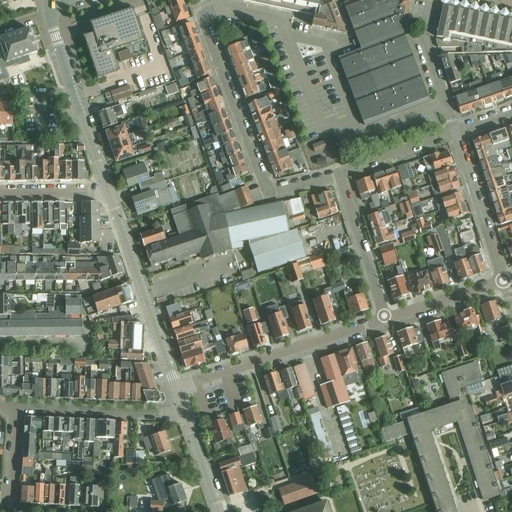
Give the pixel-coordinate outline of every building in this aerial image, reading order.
[(167,12),(185,5),(183,0),(167,0),(170,6),(165,8),(167,12)] [(312,26),(345,33),(331,0),(242,0),(243,1),(314,16),(312,26)] [(339,58),(365,126),(429,101),(403,32),(405,31),(411,0),(353,0),(344,4),(361,49),(352,53),(339,58)] [(442,6),(436,40),(435,43),(438,48),(460,48),(461,54),(511,52),(511,18),(509,15),(503,19),(499,13),(493,17),(489,10),(483,14),(479,8),(473,12),(469,6),(463,10),(459,4),(453,8),(450,2),(444,6),(442,6)] [(185,5),(167,12),(168,16),(173,14),(176,23),(190,18),(185,5)] [(157,8),(150,10),(152,16),(159,13),(157,8)] [(133,9),(132,10),(91,23),(94,33),(84,37),(98,79),(119,71),(113,51),(144,41),(133,9)] [(160,14),(153,17),(155,23),(162,21),(160,14)] [(184,41),(197,36),(192,23),(180,28),(179,26),(172,29),(175,37),(182,34),(184,41)] [(0,81),(8,78),(2,63),(6,62),(6,63),(18,59),(19,64),(30,60),(29,55),(37,52),(29,28),(0,38),(0,81)] [(161,33),(164,41),(170,39),(166,31),(161,33)] [(189,54),(202,49),(197,36),(184,41),(189,54)] [(231,58),(245,53),(244,49),(249,47),(247,40),(227,48),(231,58)] [(194,66),(206,61),(202,49),(189,54),(194,66)] [(245,53),(231,58),(234,68),(249,63),(249,62),(248,61),(254,59),(251,51),(245,53)] [(505,64),(506,63),(504,55),(496,55),(496,57),(497,62),(503,60),(505,64)] [(258,59),(260,65),(268,63),(266,56),(265,56),(260,58),(258,59)] [(453,56),(441,56),(450,83),(460,80),(453,56)] [(481,65),(478,56),(469,56),(471,63),(479,61),(481,65)] [(463,66),(460,57),(454,59),(457,68),(463,66)] [(174,59),(169,61),(171,69),(177,67),(174,59)] [(238,78),(252,72),(258,70),(254,60),(249,62),(249,63),(234,68),(238,78)] [(206,61),(194,66),(198,79),(211,74),(206,61)] [(267,79),(272,77),(269,69),(264,71),(267,79)] [(181,70),(175,72),(180,87),(189,84),(187,78),(185,79),(181,70)] [(242,88),(256,83),(255,81),(261,79),(259,74),(254,76),(252,72),(238,78),(242,88)] [(511,95),(511,80),(511,78),(505,80),(502,72),(497,74),(505,98),(511,95)] [(505,98),(497,74),(490,76),(493,84),(488,86),(494,102),(505,98)] [(272,77),(267,79),(271,89),(276,87),(272,77)] [(193,98),(197,96),(217,89),(212,78),(197,83),(199,89),(191,92),(193,98)] [(494,102),(488,86),(484,87),(481,80),(474,82),(483,106),(494,102)] [(483,106),(474,82),(468,84),(471,92),(466,94),(472,110),(483,106)] [(256,83),(242,88),(246,98),(265,91),(263,84),(257,86),(256,83)] [(168,96),(179,93),(175,84),(165,88),(168,96)] [(107,99),(113,98),(114,102),(133,96),(129,85),(110,92),(111,92),(104,94),(106,100),(107,99)] [(156,89),(138,95),(139,98),(157,92),(156,89)] [(202,97),(205,105),(220,99),(217,89),(197,96),(198,99),(202,97)] [(270,99),(279,96),(277,90),(268,94),(270,99)] [(472,110),(466,94),(461,96),(459,90),(453,92),(461,114),(472,110)] [(191,92),(182,95),(184,101),(187,100),(192,98),(193,98),(191,92)] [(252,114),(270,107),(275,105),(273,100),(268,102),(266,97),(248,104),(252,114)] [(205,105),(207,110),(197,114),(193,116),(195,121),(224,110),(220,99),(205,105)] [(13,103),(0,102),(0,123),(4,124),(13,124),(13,103)] [(118,106),(99,113),(104,129),(116,125),(117,124),(116,118),(124,116),(121,105),(118,106)] [(256,125),(274,118),(270,107),(252,114),(256,125)] [(203,124),(211,121),(213,127),(228,121),(224,110),(195,121),(197,127),(203,125),(203,124)] [(260,135),(278,128),(276,123),(288,118),(286,113),(282,115),(274,118),(256,125),(260,135)] [(187,128),(193,126),(189,114),(183,116),(187,128)] [(116,125),(117,129),(106,132),(107,134),(106,136),(107,140),(109,140),(109,141),(127,136),(126,130),(134,127),(136,132),(148,128),(144,115),(131,119),(132,123),(128,124),(127,121),(117,124),(116,125)] [(180,123),(178,118),(162,124),(163,129),(180,123)] [(213,127),(215,132),(211,133),(212,138),(213,139),(232,131),(228,121),(213,127)] [(190,128),(194,140),(199,138),(195,127),(190,128)] [(264,145),(293,133),(292,129),(284,131),(286,135),(281,137),(278,128),(260,135),(264,145)] [(472,141),(476,151),(499,143),(508,140),(504,129),(488,135),(472,141)] [(218,143),(220,148),(236,142),(232,131),(213,139),(212,138),(203,142),(205,149),(211,147),(210,145),(218,143)] [(267,155),(285,148),(282,140),(287,138),(288,140),(295,138),(293,133),(264,145),(267,155)] [(130,143),(127,136),(109,141),(113,153),(131,147),(137,145),(135,141),(130,143)] [(510,146),(508,140),(499,143),(501,149),(510,146)] [(324,141),(314,145),(312,146),(315,153),(327,148),(324,141)] [(164,142),(156,145),(158,151),(166,148),(164,142)] [(219,154),(221,160),(240,152),(236,142),(220,148),(222,153),(219,154)] [(476,151),(479,162),(496,157),(494,151),(501,149),(499,143),(476,151)] [(49,161),(49,181),(60,181),(59,145),(52,145),(52,151),(55,151),(55,159),(49,159),(49,161)] [(62,160),(62,158),(62,157),(64,155),(64,145),(59,145),(60,181),(72,181),(72,155),(71,155),(71,160),(62,160)] [(30,151),(30,146),(18,146),(18,151),(22,151),(22,161),(15,162),(16,182),(27,182),(27,162),(26,151),(30,151)] [(139,149),(140,150),(133,152),(131,147),(113,153),(114,155),(113,156),(114,160),(116,161),(116,162),(143,153),(151,151),(150,146),(139,149)] [(271,165),(301,154),(299,149),(287,153),(285,148),(267,155),(271,165)] [(223,165),(226,163),(229,169),(244,163),(240,152),(221,160),(223,165)] [(426,167),(427,167),(432,165),(434,171),(451,165),(447,152),(438,155),(438,153),(423,158),(426,167)] [(32,162),(27,162),(27,182),(38,181),(38,157),(38,154),(31,154),(32,162)] [(301,154),(271,165),(275,175),(293,168),(291,163),(296,160),(298,166),(305,164),(301,154)] [(72,181),(88,181),(88,172),(84,172),(84,162),(77,162),(76,155),(72,155),(72,181)] [(49,181),(49,161),(40,161),(40,157),(38,157),(38,181),(49,181)] [(496,157),(479,162),(483,172),(502,166),(502,165),(502,163),(498,164),(496,157)] [(5,182),(16,182),(15,162),(15,159),(13,159),(13,162),(5,162),(5,182)] [(243,184),(240,176),(248,173),(244,163),(229,169),(230,174),(225,176),(227,181),(229,180),(232,188),(243,184)] [(409,163),(397,167),(401,181),(408,179),(414,177),(417,175),(415,169),(411,170),(409,163)] [(154,177),(149,179),(144,164),(123,171),(128,187),(140,183),(142,189),(165,182),(162,172),(153,175),(154,177)] [(486,183),(502,178),(502,177),(506,176),(504,170),(509,168),(507,164),(502,165),(502,166),(483,172),(486,183)] [(428,174),(429,180),(431,185),(455,177),(452,167),(428,174)] [(383,172),(390,190),(401,186),(394,168),(383,172)] [(390,190),(383,172),(373,176),(379,194),(390,190)] [(221,173),(215,175),(217,182),(223,180),(221,173)] [(367,193),(375,190),(370,177),(356,182),(362,200),(368,198),(367,193)] [(455,177),(431,185),(433,192),(434,196),(436,195),(440,194),(458,188),(455,177)] [(502,178),(486,183),(490,193),(506,188),(505,185),(502,178)] [(144,195),(133,199),(138,215),(159,208),(172,203),(168,190),(165,182),(142,189),(144,195)] [(511,191),(511,185),(506,188),(490,193),(493,204),(509,198),(508,193),(511,191)] [(236,197),(248,192),(246,186),(234,191),(236,197)] [(210,192),(211,197),(218,194),(216,187),(211,188),(210,192)] [(183,256),(200,250),(203,260),(225,252),(224,251),(242,247),(240,242),(247,240),(288,231),(287,229),(294,227),(293,222),(290,217),(286,218),(282,202),(242,210),(241,208),(239,203),(236,197),(234,191),(219,196),(218,194),(211,197),(171,210),(180,237),(178,238),(170,240),(146,249),(152,266),(176,258),(178,263),(184,261),(183,256)] [(311,196),(315,207),(333,202),(329,191),(311,196)] [(239,203),(251,198),(248,192),(236,197),(239,203)] [(419,201),(416,192),(408,194),(410,204),(419,201)] [(439,211),(445,209),(463,203),(460,192),(437,200),(439,205),(437,205),(439,211)] [(370,209),(380,206),(379,203),(377,194),(371,196),(373,203),(369,204),(370,209)] [(251,198),(239,203),(241,208),(253,204),(251,198)] [(300,198),(289,200),(292,216),(303,213),(304,212),(300,198)] [(493,204),(496,215),(511,209),(511,203),(511,204),(509,198),(493,204)] [(289,200),(282,202),(286,218),(290,217),(292,216),(289,200)] [(387,201),(379,203),(380,206),(381,209),(389,207),(387,201)] [(319,219),(337,213),(333,202),(315,207),(319,219)] [(405,214),(410,212),(407,202),(401,204),(405,214)] [(54,229),(54,225),(54,203),(43,204),(43,230),(54,229)] [(65,225),(65,208),(72,208),(72,203),(65,203),(54,203),(54,225),(61,225),(61,231),(66,230),(65,225)] [(82,203),(82,216),(100,216),(100,203),(82,203)] [(420,203),(411,207),(414,216),(415,219),(419,218),(424,216),(420,203)] [(449,216),(451,219),(467,214),(463,203),(445,209),(447,217),(449,216)] [(8,234),(14,234),(15,234),(15,204),(3,204),(3,225),(8,225),(8,234)] [(30,224),(30,204),(15,204),(15,234),(14,234),(15,249),(15,255),(21,255),(21,247),(20,247),(19,234),(23,234),(22,225),(30,224)] [(43,230),(43,204),(32,204),(32,230),(43,230)] [(511,209),(496,215),(500,225),(511,220),(511,209)] [(388,210),(385,210),(367,216),(371,231),(385,226),(385,227),(392,224),(388,210)] [(305,219),(303,213),(292,216),(290,217),(293,222),(305,219)] [(100,229),(100,216),(82,216),(82,217),(80,218),(80,229),(100,229)] [(424,224),(418,226),(420,233),(431,229),(429,222),(424,224)] [(412,230),(400,234),(403,243),(415,239),(414,236),(419,234),(418,231),(418,230),(416,224),(411,226),(412,230)] [(387,233),(385,227),(385,226),(371,231),(376,245),(399,238),(396,230),(387,233)] [(443,226),(435,229),(437,234),(443,251),(446,258),(453,256),(443,226)] [(145,247),(166,240),(162,228),(141,235),(145,247)] [(81,243),(100,242),(100,229),(80,229),(81,243)] [(248,245),(257,273),(304,257),(295,230),(248,245)] [(471,231),(460,234),(463,244),(474,240),(471,231)] [(437,234),(429,237),(432,245),(435,254),(443,251),(437,234)] [(80,255),(80,245),(68,245),(68,249),(66,249),(66,255),(80,255)] [(396,258),(391,245),(379,249),(383,262),(396,258)] [(33,254),(44,254),(43,249),(36,249),(36,246),(33,246),(33,249),(33,254)] [(473,251),(466,253),(473,275),(486,271),(478,246),(472,248),(473,251)] [(349,254),(347,247),(327,254),(329,261),(341,257),(349,254)] [(459,280),(473,275),(466,253),(465,254),(467,259),(464,260),(462,255),(463,254),(461,248),(454,251),(458,262),(454,264),(459,280)] [(341,257),(343,262),(351,260),(349,254),(341,257)] [(321,256),(309,260),(311,266),(323,262),(321,256)] [(10,257),(10,263),(7,263),(7,281),(17,281),(17,262),(17,261),(16,261),(16,257),(10,257)] [(30,257),(30,263),(26,263),(26,281),(37,281),(36,257),(30,257)] [(39,262),(38,262),(38,257),(36,257),(37,281),(47,281),(47,264),(46,264),(46,260),(47,260),(47,257),(43,258),(43,263),(39,263),(39,262)] [(62,264),(59,264),(56,264),(57,281),(67,281),(67,257),(65,257),(62,257),(62,264)] [(67,257),(67,281),(79,281),(75,269),(76,263),(75,263),(75,258),(71,257),(67,257)] [(17,281),(26,281),(26,263),(26,258),(23,258),(24,264),(20,264),(20,262),(17,262),(17,281)] [(123,273),(118,258),(97,258),(100,263),(103,269),(109,267),(113,277),(123,273)] [(433,260),(426,262),(429,272),(435,288),(449,283),(440,258),(433,260)] [(55,264),(55,262),(53,262),(53,264),(47,264),(47,281),(57,281),(56,264),(55,264)] [(76,263),(75,269),(79,281),(101,281),(99,269),(95,269),(96,263),(76,263)] [(101,281),(113,277),(109,267),(103,269),(100,263),(96,263),(95,269),(99,269),(101,281)] [(291,283),(302,279),(297,264),(286,267),(291,283)] [(393,299),(407,294),(403,283),(404,282),(399,267),(396,268),(398,274),(395,275),(396,278),(387,281),(393,299)] [(422,291),(432,288),(426,271),(407,277),(413,295),(423,292),(422,291)] [(250,281),(232,287),(235,293),(253,287),(250,281)] [(333,293),(345,290),(342,282),(331,286),(333,293)] [(83,300),(86,309),(89,317),(98,314),(132,302),(126,285),(83,300)] [(326,296),(312,300),(320,325),(334,320),(332,314),(339,312),(331,288),(324,290),(326,296)] [(351,315),(368,309),(363,293),(352,297),(350,290),(344,292),(351,315)] [(0,294),(0,315),(11,315),(11,295),(0,294)] [(54,295),(46,295),(46,302),(46,308),(54,308),(54,295)] [(89,317),(86,309),(83,300),(82,300),(71,300),(66,300),(66,312),(49,312),(49,315),(36,315),(36,312),(24,312),(24,315),(11,315),(0,315),(0,337),(82,336),(82,317),(89,317)] [(302,301),(289,305),(294,318),(293,319),(296,327),(297,327),(299,332),(311,328),(302,301)] [(496,327),(503,325),(495,301),(481,306),(486,324),(490,322),(491,324),(495,323),(496,327)] [(179,303),(166,308),(170,319),(182,315),(179,303)] [(277,305),(265,309),(268,317),(271,326),(270,326),(272,334),(273,334),(275,340),(288,336),(282,320),(288,318),(284,307),(278,308),(277,305)] [(459,332),(478,326),(473,309),(464,312),(454,316),(459,332)] [(208,321),(214,319),(211,310),(205,312),(208,321)] [(253,310),(243,313),(247,326),(248,325),(249,328),(247,329),(253,347),(265,343),(262,335),(268,333),(265,324),(259,326),(259,325),(257,326),(256,323),(257,322),(253,310)] [(192,311),(182,315),(170,319),(173,330),(195,323),(192,311)] [(100,324),(125,325),(133,326),(132,316),(106,320),(100,320),(100,324)] [(446,337),(453,335),(449,323),(441,325),(440,321),(427,326),(430,336),(429,336),(431,343),(432,343),(434,350),(440,348),(438,340),(446,338),(446,337)] [(124,350),(141,351),(142,326),(133,326),(125,325),(124,341),(124,350)] [(202,333),(202,332),(211,329),(209,325),(204,326),(204,327),(198,329),(193,330),(192,326),(174,332),(177,341),(202,333)] [(220,335),(217,327),(211,329),(214,338),(220,335)] [(507,327),(499,329),(503,343),(511,340),(507,327)] [(238,350),(247,347),(242,334),(239,335),(236,328),(231,330),(233,336),(225,339),(230,354),(239,351),(238,350)] [(407,347),(425,342),(420,328),(413,330),(412,329),(398,333),(405,356),(410,354),(407,347)] [(104,339),(101,330),(96,332),(98,341),(104,339)] [(178,343),(182,355),(203,347),(199,336),(178,343)] [(387,356),(393,354),(387,336),(375,340),(381,358),(378,358),(381,367),(389,364),(387,356)] [(124,350),(124,341),(118,341),(108,341),(108,349),(118,350),(124,350)] [(218,357),(226,354),(222,341),(214,344),(218,357)] [(375,369),(367,343),(356,346),(361,361),(365,373),(372,370),(375,369)] [(460,358),(467,356),(463,343),(456,345),(460,358)] [(201,352),(209,350),(208,346),(203,347),(182,355),(187,369),(205,363),(201,352)] [(351,348),(334,354),(334,355),(341,376),(354,372),(359,386),(365,384),(360,370),(357,371),(355,363),(351,348)] [(141,351),(124,350),(118,350),(117,359),(121,359),(121,360),(144,361),(144,351),(141,351)] [(349,402),(344,385),(341,376),(334,355),(320,359),(328,383),(320,386),(328,409),(349,402)] [(12,358),(0,356),(0,367),(13,368),(13,367),(12,367),(17,367),(17,368),(23,368),(23,366),(23,358),(17,358),(17,363),(12,363),(12,358)] [(394,358),(398,372),(404,370),(400,356),(394,358)] [(74,367),(75,367),(75,358),(74,358),(74,360),(61,359),(60,365),(74,366),(74,367)] [(85,366),(87,366),(87,361),(86,361),(86,359),(75,358),(75,367),(85,367),(85,366)] [(108,370),(108,361),(99,361),(99,369),(108,370)] [(131,374),(131,372),(132,364),(121,363),(121,367),(121,368),(128,369),(127,374),(126,374),(126,384),(120,384),(120,402),(131,402),(131,384),(130,384),(131,374)] [(411,434),(434,503),(436,511),(455,511),(452,501),(450,502),(448,495),(449,495),(446,483),(444,484),(442,477),(444,477),(440,465),(438,466),(436,459),(438,459),(434,447),(432,448),(430,441),(432,441),(428,431),(459,420),(461,427),(460,428),(464,439),(465,439),(469,449),(467,450),(472,463),(473,463),(475,469),(474,469),(478,481),(479,481),(481,487),(480,487),(483,499),(499,493),(501,498),(501,497),(499,491),(496,482),(493,473),(475,416),(472,407),(468,396),(465,388),(481,383),(482,382),(482,381),(480,382),(479,377),(480,376),(475,363),(444,374),(446,381),(445,382),(449,393),(450,393),(454,404),(407,420),(406,420),(407,421),(381,430),(385,443),(411,434)] [(149,364),(134,364),(137,372),(141,384),(141,385),(148,403),(157,403),(160,399),(149,364)] [(293,367),(300,389),(303,396),(313,393),(304,364),(293,367)] [(0,377),(14,378),(14,377),(14,375),(13,375),(13,368),(0,367),(0,377)] [(121,368),(121,367),(116,367),(116,380),(116,384),(108,383),(107,401),(120,402),(120,384),(121,368)] [(511,367),(497,372),(499,379),(511,375),(511,367)] [(291,368),(280,371),(286,388),(286,390),(289,398),(295,396),(296,401),(303,398),(303,396),(300,389),(299,386),(297,386),(291,368)] [(86,400),(96,401),(97,383),(97,372),(91,371),(91,380),(86,380),(86,400)] [(58,380),(52,380),(52,373),(46,372),(46,380),(47,380),(47,398),(58,399),(58,380)] [(131,372),(131,374),(130,384),(131,384),(141,384),(137,372),(131,372)] [(289,398),(286,390),(286,388),(284,389),(282,384),(280,384),(276,372),(264,376),(269,394),(277,392),(280,401),(289,398)] [(23,397),(34,398),(34,374),(25,373),(25,376),(24,378),(24,385),(23,385),(23,397)] [(34,398),(47,398),(47,380),(46,380),(38,380),(38,374),(34,374),(34,398)] [(102,374),(101,383),(97,383),(96,401),(107,401),(108,383),(107,383),(107,374),(102,374)] [(74,399),(75,377),(75,375),(61,375),(61,380),(58,380),(58,399),(74,399)] [(14,388),(14,385),(14,378),(0,377),(0,392),(3,396),(4,396),(4,388),(14,388)] [(75,377),(74,399),(86,400),(86,380),(85,380),(85,377),(75,377)] [(502,389),(496,391),(498,399),(511,393),(511,381),(501,385),(502,389)] [(483,391),(481,383),(465,388),(468,396),(483,391)] [(131,402),(148,403),(141,385),(141,384),(131,384),(131,402)] [(4,388),(4,396),(23,397),(23,385),(14,385),(14,388),(4,388)] [(511,405),(511,393),(498,399),(500,404),(505,402),(507,407),(511,405)] [(496,398),(485,402),(487,408),(498,405),(496,398)] [(336,408),(338,415),(348,411),(346,405),(336,408)] [(259,429),(263,428),(262,422),(260,417),(259,417),(256,407),(243,411),(248,426),(257,424),(259,429)] [(310,415),(312,421),(322,418),(319,411),(310,415)] [(338,415),(340,421),(350,417),(348,411),(338,415)] [(238,412),(229,415),(232,427),(242,424),(238,412)] [(274,434),(283,432),(278,416),(269,419),(274,434)] [(485,416),(479,418),(482,425),(487,423),(485,416)] [(35,436),(36,428),(41,428),(42,418),(26,417),(25,435),(35,436)] [(340,421),(342,427),(352,424),(350,417),(340,421)] [(43,442),(53,442),(54,438),(53,438),(54,419),(44,418),(43,432),(44,432),(43,442)] [(312,421),(314,427),(323,424),(322,418),(312,421)] [(64,419),(54,419),(53,438),(54,438),(58,438),(58,446),(63,447),(64,419)] [(69,441),(73,441),(74,419),(64,419),(63,447),(68,447),(69,441)] [(78,460),(82,460),(82,462),(73,461),(72,467),(81,468),(81,470),(82,470),(83,458),(83,449),(85,420),(74,419),(73,441),(74,441),(74,442),(79,442),(78,460)] [(95,420),(85,420),(83,449),(88,449),(88,443),(94,443),(95,420)] [(228,445),(232,443),(230,438),(231,438),(228,429),(227,429),(223,420),(218,422),(217,420),(212,422),(212,424),(210,424),(217,443),(226,440),(228,445)] [(98,421),(97,438),(115,439),(116,423),(116,421),(98,421)] [(120,423),(116,423),(115,439),(114,458),(123,458),(124,436),(126,436),(127,424),(125,423),(124,422),(121,422),(120,423)] [(314,427),(316,434),(326,430),(323,424),(314,427)] [(342,427),(344,433),(354,430),(352,424),(342,427)] [(267,440),(275,437),(272,427),(264,429),(267,440)] [(316,434),(318,440),(328,437),(326,430),(316,434)] [(344,433),(346,440),(356,436),(354,430),(344,433)] [(157,456),(172,451),(165,432),(144,439),(147,450),(154,448),(157,456)] [(493,433),(485,436),(487,442),(495,440),(493,433)] [(346,440),(348,446),(358,443),(356,436),(346,440)] [(318,440),(320,446),(330,443),(328,437),(318,440)] [(489,443),(494,458),(499,456),(496,449),(509,444),(506,437),(489,443)] [(256,462),(253,452),(257,451),(255,444),(254,445),(253,443),(238,449),(240,456),(219,464),(221,473),(240,466),(241,468),(256,462)] [(320,446),(322,452),(332,449),(330,443),(320,446)] [(348,446),(351,453),(361,449),(358,443),(348,446)] [(324,459),(334,456),(332,449),(322,452),(324,459)] [(135,464),(135,452),(127,451),(126,464),(135,464)] [(144,464),(145,452),(136,452),(136,464),(144,464)] [(56,469),(62,470),(63,454),(53,454),(52,460),(56,461),(56,469)] [(68,467),(72,467),(73,461),(71,461),(71,455),(63,454),(62,470),(68,470),(68,467)] [(23,458),(22,475),(26,475),(33,476),(34,459),(23,458)] [(94,458),(83,458),(82,470),(93,470),(94,458)] [(501,460),(494,463),(497,469),(503,467),(501,460)] [(239,468),(241,468),(240,466),(221,473),(230,497),(247,491),(239,468)] [(45,470),(45,474),(44,474),(42,505),(53,505),(54,486),(51,486),(51,476),(50,476),(50,470),(45,470)] [(500,471),(493,473),(496,482),(503,480),(500,471)] [(32,504),(42,505),(44,474),(41,474),(41,484),(35,484),(35,488),(33,487),(32,504)] [(169,474),(153,480),(161,502),(164,502),(164,503),(170,500),(172,506),(175,505),(177,510),(179,511),(184,508),(185,507),(183,502),(187,501),(181,483),(173,486),(169,474)] [(70,477),(70,484),(69,506),(80,507),(81,478),(70,477)] [(312,477),(279,489),(285,505),(290,503),(291,506),(296,504),(295,501),(317,493),(312,477)] [(56,486),(54,486),(53,505),(65,506),(66,479),(56,479),(56,486)] [(81,484),(80,505),(81,505),(81,504),(85,505),(85,507),(97,508),(98,499),(102,497),(103,497),(104,489),(98,488),(98,487),(86,486),(87,484),(81,484)] [(21,487),(20,503),(32,504),(33,487),(21,487)] [(511,488),(511,487),(499,491),(501,497),(511,493),(511,488)] [(260,509),(271,505),(267,493),(256,497),(260,509)] [(138,508),(138,497),(130,497),(130,508),(138,508)] [(163,511),(164,502),(151,501),(150,511),(163,511)] [(329,511),(326,502),(295,511),(329,511)]
